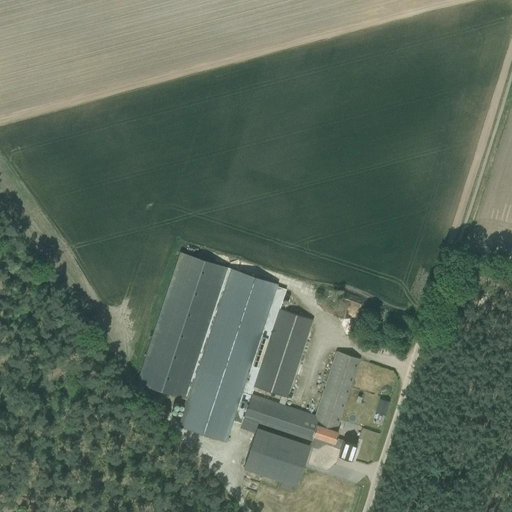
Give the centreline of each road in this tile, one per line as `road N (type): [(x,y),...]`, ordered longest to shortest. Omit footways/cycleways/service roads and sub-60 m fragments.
road 1 (track): [(0,121),(452,0)]
road 2 (track): [(417,346),(511,45)]
road 3 (unclassified): [(364,511),(417,346)]
